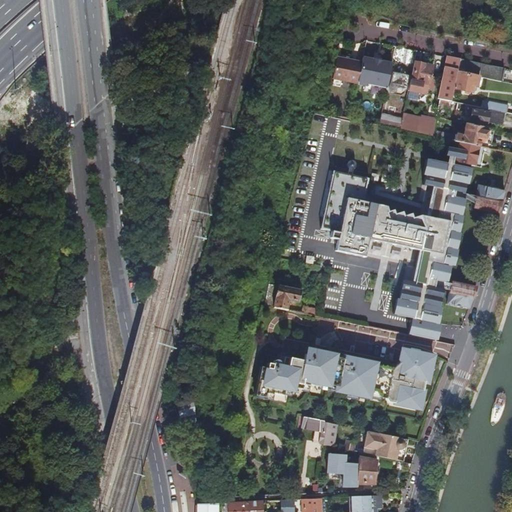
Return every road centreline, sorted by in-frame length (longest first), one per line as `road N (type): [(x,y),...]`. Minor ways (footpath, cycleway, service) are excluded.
road 1 (primary): [(164,511),(110,223),(84,0)]
road 2 (primary): [(60,0),(99,339),(132,511)]
road 3 (residential): [(511,216),(412,511)]
